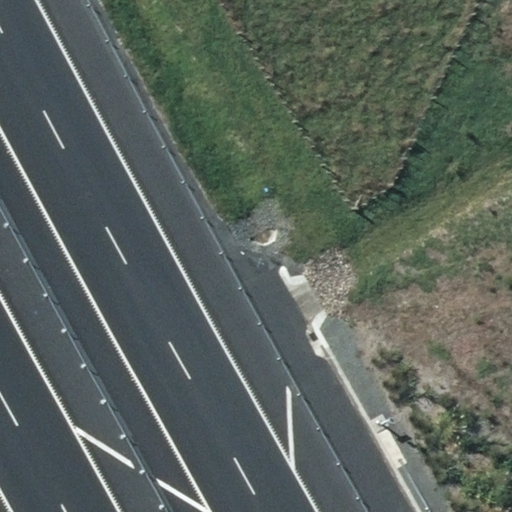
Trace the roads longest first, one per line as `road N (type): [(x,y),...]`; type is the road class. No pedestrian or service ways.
road 1 (motorway): [(0,23),(269,511)]
road 2 (motorway): [(75,511),(0,375)]
